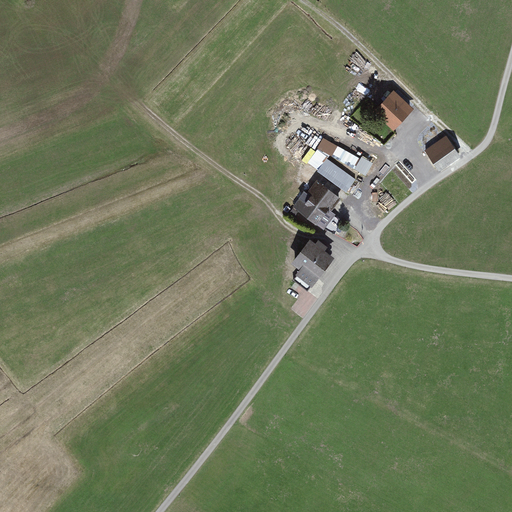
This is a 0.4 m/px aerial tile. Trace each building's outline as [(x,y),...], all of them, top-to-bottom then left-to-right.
[(396,97),(378,116),(393,129),(410,111),(396,97)] [(331,156),(332,155),(367,175),(373,164),(324,136),(317,148),(331,156)] [(445,142),(425,157),(439,175),(459,159),(445,142)] [(347,192),(357,178),(317,149),(307,163),(347,192)] [(315,181),(293,211),(323,233),(334,218),(330,215),(340,200),(315,181)] [(313,247),(306,241),(286,266),(295,272),(291,277),(308,290),(331,262),(322,255),(326,249),(317,242),(313,247)]
